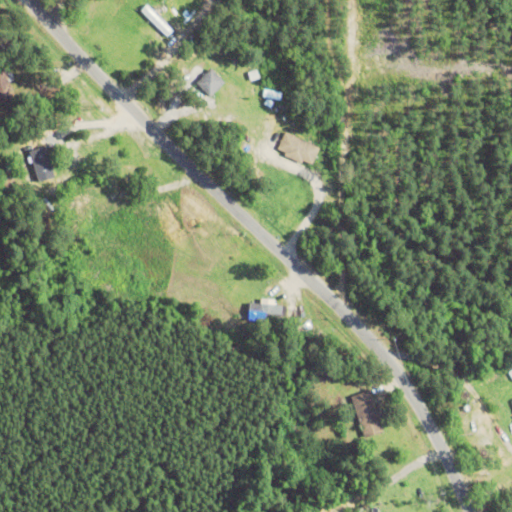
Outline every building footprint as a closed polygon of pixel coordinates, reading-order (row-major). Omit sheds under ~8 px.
[(0,100),(10,98),(4,68),(0,68),(0,100)] [(310,166),(318,147),(283,131),(275,150),(310,166)] [(48,179),(48,136),(34,136),(34,179),(48,179)] [(93,227),(87,193),(69,196),(75,230),(93,227)] [(283,322),(283,305),(261,305),(261,322),(283,322)] [(348,395),(363,436),(383,429),(368,388),(348,395)]
